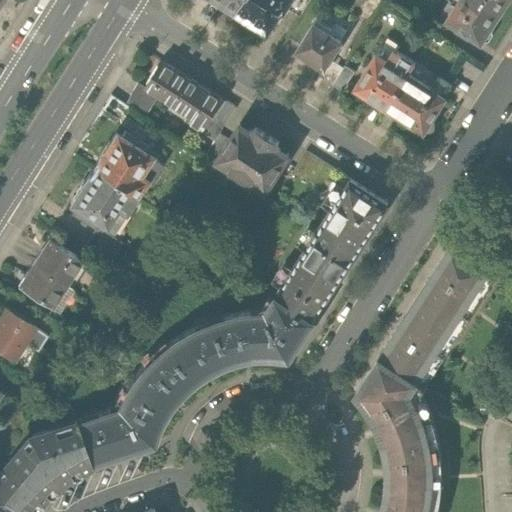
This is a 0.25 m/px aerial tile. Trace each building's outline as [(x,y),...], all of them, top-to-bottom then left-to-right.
[(215,0),(235,12),(242,0),(215,0)] [(242,0),(235,12),(267,32),(277,16),(278,17),(289,0),(242,0)] [(481,43),(499,14),(476,0),(458,0),(445,21),(481,43)] [(476,0),(499,14),(507,0),(476,0)] [(317,21),(298,51),(328,70),(347,40),(317,21)] [(390,110),(413,74),(420,63),(398,49),(390,60),(380,53),(357,89),(390,110)] [(161,61),(145,86),(145,87),(158,96),(192,117),(190,121),(204,129),(223,99),(161,61)] [(333,85),(343,92),(356,73),(346,66),(333,85)] [(451,98),(413,74),(390,110),(428,133),(451,98)] [(145,117),(158,96),(145,87),(145,86),(138,82),(124,104),(145,117)] [(236,108),(223,99),(204,129),(207,131),(206,133),(216,140),(220,134),(236,108)] [(281,168),(292,150),(282,144),(284,141),(257,124),(255,127),(244,120),(230,141),(219,158),(270,190),(283,169),(281,168)] [(114,134),(93,169),(134,196),(145,178),(150,181),(161,163),(144,152),(147,146),(124,132),(120,137),(114,134)] [(219,158),(230,141),(220,134),(216,140),(208,151),(219,158)] [(294,171),(325,190),(337,171),(307,151),(294,171)] [(511,167),(501,184),(511,190),(511,167)] [(96,228),(99,224),(112,232),(134,196),(93,169),(70,205),(76,209),(72,215),(95,229),(96,228)] [(354,181),(280,294),(315,317),(340,279),(364,241),(389,203),(354,181)] [(120,243),(96,228),(95,229),(83,249),(107,264),(120,243)] [(48,239),(32,263),(70,286),(79,272),(73,269),(79,259),(48,239)] [(429,511),(432,502),(434,484),(435,467),(433,448),(430,432),(426,418),(420,405),(413,391),(420,380),(418,378),(490,268),(451,243),(427,280),(403,317),(379,354),(381,355),(363,383),(356,393),(368,407),(379,426),(381,431),(382,436),(386,451),(388,468),(388,474),(387,478),(386,494),(381,511),(429,511)] [(70,286),(32,263),(17,286),(49,307),(55,297),(61,300),(70,286)] [(117,409),(77,422),(92,466),(122,455),(153,445),(158,430),(163,417),(172,405),(174,402),(176,399),(188,385),(203,375),(206,373),(209,371),(224,363),(242,358),(246,357),(250,357),(268,355),(288,357),(294,358),(298,351),(318,320),(315,317),(280,294),(280,293),(270,309),(242,312),(219,317),(197,326),(177,338),(159,351),(142,369),(129,386),(117,409)] [(36,351),(46,335),(5,308),(0,315),(0,350),(13,358),(23,342),(36,351)] [(73,476),(92,466),(77,422),(28,437),(0,471),(0,511),(33,511),(38,507),(54,490),(63,483),(73,476)]
